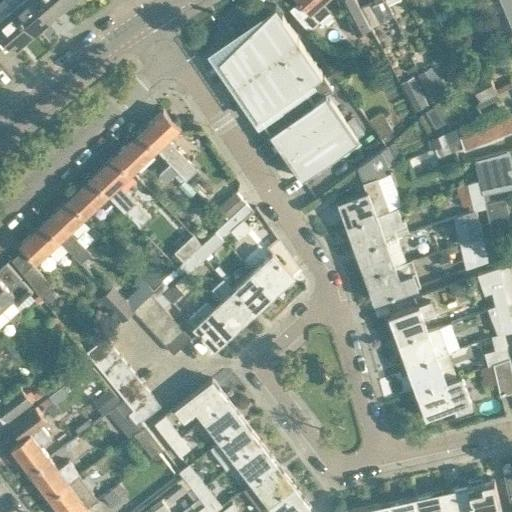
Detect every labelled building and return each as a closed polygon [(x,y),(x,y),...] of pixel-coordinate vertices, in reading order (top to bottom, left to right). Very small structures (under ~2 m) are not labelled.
[(8,0),(9,1),(8,1),(34,31),(53,14),(41,0),(8,0)] [(41,0),(53,14),(69,0),(41,0)] [(309,28),(330,9),(322,0),(297,0),(290,7),(309,28)] [(371,25),(360,5),(357,0),(339,0),(356,32),(371,25)] [(393,13),(388,1),(387,0),(375,0),(376,1),(371,3),(369,0),(360,5),(371,25),(393,13)] [(511,29),(511,0),(490,0),(504,33),(511,29)] [(0,29),(15,47),(34,31),(8,1),(0,8),(0,29)] [(258,113),(301,176),(358,137),(327,92),(333,88),(275,4),(219,57),(258,113)] [(468,75),(462,57),(444,62),(450,81),(468,75)] [(445,92),(431,62),(416,69),(431,100),(445,92)] [(485,65),(468,74),(480,98),(497,90),(485,65)] [(427,102),(423,95),(412,75),(400,81),(412,102),(416,109),(427,102)] [(156,146),(170,161),(178,169),(178,170),(185,178),(196,168),(167,137),(179,125),(163,108),(140,129),(156,146)] [(382,109),(370,117),(381,135),(394,127),(382,109)] [(463,145),(464,148),(511,128),(511,115),(460,136),(463,145)] [(156,146),(140,129),(116,152),(132,170),(156,146)] [(366,188),(338,199),(347,224),(389,209),(384,196),(393,193),(384,167),(389,165),(388,164),(403,158),(397,144),(389,148),(387,143),(381,148),(381,147),(358,165),(366,188)] [(136,200),(137,199),(120,181),(132,170),(116,152),(92,175),(108,192),(107,193),(120,206),(129,215),(133,219),(135,217),(139,222),(148,213),(136,200)] [(168,179),(170,177),(178,170),(178,169),(170,161),(160,171),(168,179)] [(497,163),(477,168),(479,178),(482,191),(502,187),(497,163)] [(107,193),(108,192),(92,175),(67,198),(83,215),(107,193)] [(469,210),(475,208),(476,208),(485,206),(484,201),(482,191),(479,178),(456,184),(461,204),(467,203),(469,209),(469,210)] [(245,199),(237,189),(218,206),(227,215),(245,199)] [(510,221),(504,196),(484,201),(485,206),(490,226),(510,221)] [(81,260),(90,250),(69,229),(83,215),(67,198),(42,221),(59,238),(68,247),(81,260)] [(253,208),(246,200),(215,229),(214,228),(201,241),(195,246),(204,256),(223,238),(222,237),(231,229),(242,218),(253,208)] [(111,216),(118,224),(129,215),(120,206),(111,216)] [(386,239),(392,236),(397,234),(397,233),(408,229),(404,219),(402,220),(397,206),(389,209),(347,224),(356,248),(385,238),(386,239)] [(468,237),(482,233),(476,208),(475,208),(469,210),(469,209),(453,213),(460,240),(468,237)] [(250,227),(242,218),(231,229),(239,237),(250,227)] [(19,242),(36,260),(48,248),(57,258),(68,247),(59,238),(42,221),(19,242)] [(174,249),(182,258),(195,246),(201,241),(192,231),(174,249)] [(459,240),(460,247),(466,266),(488,259),(482,233),(468,237),(460,240),(459,240)] [(365,273),(394,263),(406,259),(397,234),(392,236),(386,239),(385,238),(356,248),(365,273)] [(175,265),(176,266),(180,270),(184,267),(188,271),(204,256),(195,246),(182,258),(175,265)] [(272,251),(258,265),(253,269),(274,292),(293,274),(272,251)] [(411,257),(406,259),(394,263),(365,273),(375,299),(420,283),(411,257)] [(0,324),(20,306),(18,304),(33,289),(6,260),(0,266),(0,324)] [(42,296),(55,285),(32,262),(23,271),(42,296)] [(511,262),(498,266),(507,302),(511,300),(511,262)] [(443,323),(457,318),(479,311),(479,310),(496,304),(507,302),(498,266),(498,265),(476,271),(483,292),(491,290),(492,295),(439,314),(443,323)] [(167,282),(180,270),(176,266),(153,287),(150,291),(159,300),(164,305),(171,299),(163,291),(175,281),(174,280),(169,284),(167,282)] [(274,292),(253,269),(233,287),(254,310),(274,292)] [(126,296),(113,282),(107,288),(129,311),(133,308),(132,307),(150,291),(153,287),(141,274),(133,282),(137,286),(126,296)] [(223,275),(212,286),(222,298),(214,305),(214,306),(234,328),(254,310),(233,287),(223,275)] [(175,281),(163,291),(171,299),(172,300),(183,290),(175,281)] [(129,311),(107,288),(100,293),(122,317),(129,311)] [(132,307),(133,308),(141,317),(159,300),(150,291),(132,307)] [(214,305),(207,297),(187,316),(214,346),(234,328),(214,306),(214,305)] [(159,300),(141,317),(149,326),(167,309),(164,305),(159,300)] [(430,300),(389,314),(399,340),(439,325),(430,300)] [(496,304),(479,310),(479,311),(480,313),(489,310),(496,331),(496,332),(503,331),(511,328),(511,321),(510,312),(509,312),(507,302),(496,304)] [(167,309),(149,326),(157,334),(175,318),(167,309)] [(56,313),(48,320),(57,331),(65,324),(56,313)] [(175,318),(157,334),(166,344),(184,327),(175,318)] [(404,354),(408,365),(448,350),(439,325),(399,340),(395,341),(400,356),(404,354)] [(173,351),(191,335),(184,327),(166,344),(173,351)] [(509,355),(503,331),(496,332),(496,331),(491,333),(495,347),(484,350),(487,363),(493,361),(497,360),(509,355)] [(87,350),(95,360),(113,345),(105,335),(87,350)] [(66,343),(63,353),(74,357),(78,347),(66,343)] [(103,370),(121,355),(113,345),(95,360),(103,370)] [(417,390),(457,375),(448,350),(408,365),(417,390)] [(121,355),(103,370),(110,380),(129,365),(121,355)] [(511,390),(511,369),(509,355),(497,360),(493,361),(500,393),(511,390)] [(137,374),(129,365),(110,380),(118,389),(137,374)] [(472,403),(461,373),(457,375),(417,390),(426,415),(454,404),(456,409),(472,403)] [(137,374),(118,389),(123,396),(125,399),(144,383),(137,374)] [(175,405),(183,416),(196,407),(204,417),(229,399),(212,377),(175,405)] [(0,398),(0,409),(7,419),(36,397),(32,392),(30,389),(27,392),(20,383),(0,398)] [(144,383),(125,399),(134,409),(153,394),(144,383)] [(41,386),(32,392),(36,397),(44,391),(41,386)] [(103,413),(116,403),(118,405),(125,399),(123,396),(119,399),(109,386),(93,399),(103,413)] [(153,394),(134,409),(141,419),(142,418),(142,419),(161,404),(153,394)] [(134,409),(125,399),(118,405),(125,414),(128,412),(137,422),(141,419),(134,409)] [(219,437),(209,445),(211,446),(245,419),(229,399),(204,417),(219,437)] [(21,437),(11,445),(31,470),(50,456),(41,444),(51,436),(41,423),(47,418),(36,404),(10,423),(21,437)] [(211,446),(226,466),(236,459),(261,440),(245,419),(211,446)] [(161,430),(171,443),(182,435),(172,422),(161,430)] [(133,431),(151,455),(162,447),(144,423),(133,431)] [(179,454),(190,446),(182,435),(171,443),(179,454)] [(252,479),(242,487),(243,488),(277,462),(261,440),(236,459),(252,479)] [(31,470),(49,495),(79,472),(69,459),(58,467),(50,456),(31,470)] [(183,474),(196,491),(206,483),(188,460),(178,469),(182,474),(183,474)] [(243,488),(259,508),(268,500),(269,501),(293,482),(277,462),(243,488)] [(511,497),(511,468),(503,471),(509,498),(511,497)] [(97,497),(79,472),(49,495),(62,511),(77,511),(87,505),(97,497)] [(177,478),(179,480),(163,492),(169,501),(186,489),(194,499),(176,511),(192,511),(205,502),(196,491),(183,474),(182,474),(177,478)] [(501,511),(494,477),(468,482),(474,511),(501,511)] [(276,511),(298,511),(309,504),(293,482),(269,501),(276,511)] [(474,511),(468,482),(442,488),(447,511),(474,511)] [(196,491),(205,502),(212,511),(222,503),(206,483),(196,491)] [(102,492),(110,504),(120,497),(112,485),(102,492)] [(447,511),(442,488),(416,494),(419,511),(447,511)] [(392,511),(419,511),(416,494),(390,500),(392,511)] [(151,507),(144,511),(160,511),(168,506),(161,495),(149,504),(151,507)] [(242,511),(232,499),(222,507),(225,511),(242,511)] [(364,511),(392,511),(390,500),(364,506),(364,511)] [(212,511),(205,502),(192,511),(212,511)]
